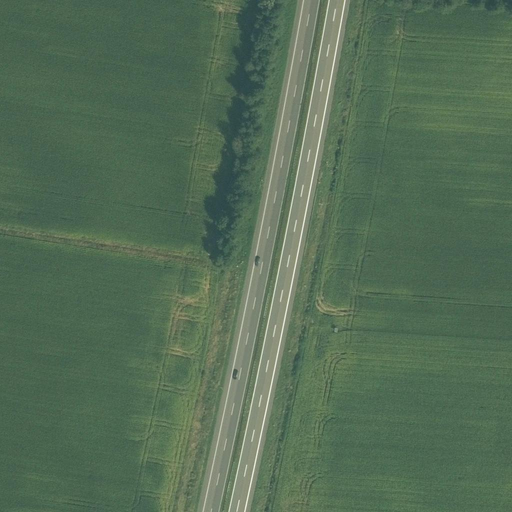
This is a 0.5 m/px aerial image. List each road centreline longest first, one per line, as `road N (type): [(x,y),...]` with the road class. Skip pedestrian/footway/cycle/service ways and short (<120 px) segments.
road 1 (motorway): [(307,0),(206,511)]
road 2 (motorway): [(240,511),(340,0)]
